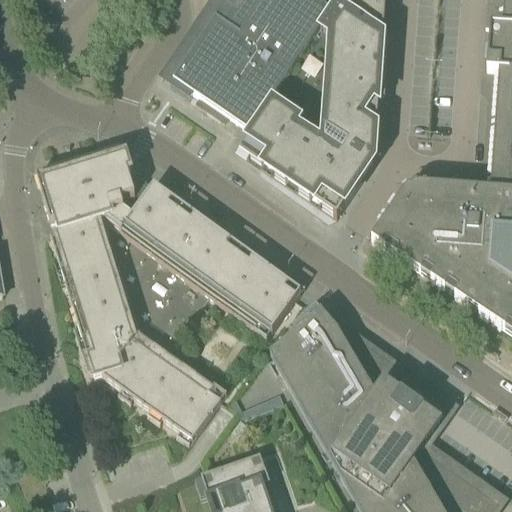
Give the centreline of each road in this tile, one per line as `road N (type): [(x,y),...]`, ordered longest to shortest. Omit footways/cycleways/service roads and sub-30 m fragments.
road 1 (residential): [(56,391),(16,175),(15,146),(42,100)]
road 2 (residential): [(326,272),(395,168),(405,0)]
road 3 (residential): [(326,272),(143,139),(111,125)]
road 4 (residential): [(511,402),(326,272)]
road 5 (residential): [(111,125),(179,26),(176,0)]
road 6 (residential): [(93,511),(56,391)]
